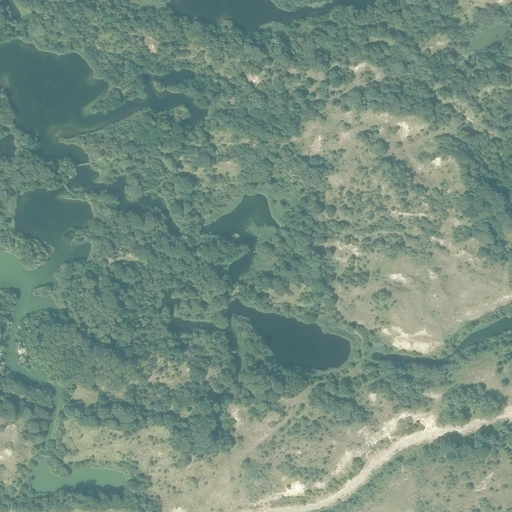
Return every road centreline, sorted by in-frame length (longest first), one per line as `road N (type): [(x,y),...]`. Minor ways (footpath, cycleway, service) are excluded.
road 1 (track): [(511,39),(459,83),(425,91),(371,83),(301,101),(228,85),(203,127),(206,144),(190,154),(134,151),(121,160),(69,164),(57,178)]
road 2 (track): [(0,170),(28,184),(57,178),(69,191),(102,200),(153,256),(139,294),(106,316),(81,317)]
road 3 (track): [(216,511),(236,483),(237,462),(294,415),(313,386),(356,371),(362,339),(336,308)]
road 4 (track): [(286,511),(338,495),(417,435),(511,414)]
road 5 (track): [(9,511),(29,457),(53,453),(69,345),(81,317)]
